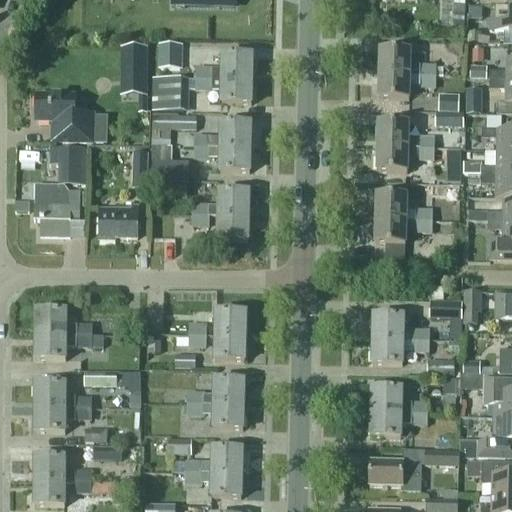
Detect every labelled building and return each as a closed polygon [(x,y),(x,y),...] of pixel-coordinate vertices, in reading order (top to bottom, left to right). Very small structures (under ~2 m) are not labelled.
[(185,0),(185,9),(234,10),(234,0),(185,0)] [(464,29),(464,0),(453,0),(453,29),(464,29)] [(511,9),(509,10),(509,24),(490,24),(490,34),(504,34),(503,46),(511,46),(511,9)] [(468,36),(467,46),(488,47),(488,41),(480,41),(480,37),(468,36)] [(180,48),(160,47),(159,71),(179,72),(180,48)] [(484,67),(484,53),(473,53),(472,66),(484,67)] [(380,54),(379,78),(435,80),(435,69),(419,68),(419,69),(409,69),(410,55),(380,54)] [(252,83),(252,59),(223,58),(222,71),(212,70),(212,82),(252,83)] [(489,73),(489,83),(511,83),(511,61),(507,61),(506,74),(489,73)] [(470,69),(470,81),(486,82),(486,70),(470,69)] [(212,82),(212,70),(196,70),(196,82),(212,82)] [(145,83),(145,71),(122,71),(122,83),(145,83)] [(435,80),(379,78),(379,103),(409,103),(409,90),(435,91),(435,80)] [(182,116),(183,82),(155,81),(154,115),(182,116)] [(212,82),(196,82),(196,92),(195,94),(211,94),(212,82)] [(222,95),(221,107),(251,107),(252,83),(212,82),(211,94),(222,95)] [(511,83),(489,83),(489,92),(506,93),(505,105),(497,105),(497,117),(511,117),(511,83)] [(470,92),(470,114),(484,114),(483,92),(470,92)] [(75,98),(37,97),(36,125),(59,125),(59,134),(55,134),(54,146),(93,147),(93,146),(105,146),(106,122),(93,121),(93,118),(74,117),(75,98)] [(443,115),(459,115),(459,98),(443,98),(443,115)] [(435,131),(464,132),(464,115),(435,115),(435,131)] [(196,134),(196,122),(178,121),(178,119),(154,118),(154,143),(170,143),(171,133),(196,134)] [(221,140),(210,140),(210,151),(250,152),(251,127),(221,127),(221,140)] [(378,127),(378,151),(433,152),(433,141),(408,141),(408,127),(378,127)] [(496,142),(496,155),(511,155),(511,132),(481,132),(481,141),(496,142)] [(185,138),(185,150),(194,150),(194,138),(185,138)] [(194,138),(194,150),(210,151),(210,140),(210,139),(194,138)] [(172,150),(170,150),(154,149),(152,149),(152,164),(172,165),(172,150)] [(194,150),(194,162),(210,163),(210,151),(194,150)] [(220,163),(220,175),(249,176),(250,152),(210,151),(210,163),(220,163)] [(433,152),(378,151),(377,175),(407,176),(407,163),(433,163),(433,152)] [(50,169),(58,169),(59,153),(50,153),(50,169)] [(70,185),(75,189),(86,189),(87,153),(71,153),(70,185)] [(148,184),(149,156),(133,155),(132,183),(148,184)] [(511,178),(511,155),(496,155),(496,169),(480,169),(480,178),(511,178)] [(188,186),(188,166),(172,165),(152,164),(151,184),(188,186)] [(480,166),(462,166),(462,177),(479,177),(480,166)] [(511,178),(480,178),(480,187),(495,188),(495,202),(503,202),(511,201),(511,178)] [(469,179),(469,187),(480,187),(480,179),(469,179)] [(34,188),(33,225),(40,225),(40,240),(70,240),(70,225),(79,225),(80,196),(70,196),(63,189),(34,188)] [(171,200),(187,201),(187,189),(171,188),(171,200)] [(208,219),(210,219),(219,219),(248,220),(249,196),(219,195),(219,209),(209,208),(208,219)] [(377,199),(376,223),(431,225),(432,214),(406,213),(406,200),(377,199)] [(487,215),(487,224),(511,224),(511,201),(503,202),(503,216),(487,215)] [(446,214),(456,214),(456,204),(446,204),(446,214)] [(209,208),(209,207),(193,207),(192,219),(208,219),(209,208)] [(115,241),(120,241),(137,242),(138,209),(125,209),(117,209),(117,213),(100,213),(99,243),(115,244),(115,241)] [(468,224),(476,224),(477,215),(469,215),(468,224)] [(192,231),(208,231),(208,219),(192,219),(192,231)] [(248,220),(219,219),(218,244),(248,244),(248,220)] [(376,223),(375,248),(405,248),(405,235),(431,236),(431,225),(376,223)] [(490,264),(511,264),(511,224),(487,224),(487,234),(502,234),(502,248),(490,248),(490,264)] [(429,301),(443,301),(443,291),(429,291),(429,301)] [(480,305),(480,294),(463,294),(463,305),(480,305)] [(511,323),(511,297),(496,297),(495,324),(511,323)] [(462,323),(462,314),(463,303),(429,303),(429,323),(462,323)] [(36,314),(36,338),(93,339),(93,328),(78,328),(66,328),(66,315),(36,314)] [(245,340),(246,316),(216,315),(216,340),(245,340)] [(373,319),(373,343),(428,345),(428,334),(403,333),(403,320),(373,319)] [(206,339),(206,327),(189,327),(189,339),(206,339)] [(92,351),(103,351),(103,339),(93,339),(36,339),(36,363),(65,363),(66,350),(76,351),(92,351)] [(207,352),(207,340),(190,340),(190,352),(207,352)] [(245,340),(216,340),(215,364),(245,365),(245,340)] [(158,343),(148,343),(148,356),(158,356),(158,343)] [(428,345),(373,343),(372,368),(402,368),(402,355),(412,355),(428,356),(428,345)] [(511,353),(500,353),(499,378),(511,378),(511,353)] [(176,372),(196,372),(197,358),(176,358),(176,372)] [(81,375),(112,376),(113,360),(81,359),(81,375)] [(429,380),(456,382),(457,365),(430,364),(429,380)] [(84,376),(84,390),(116,390),(116,376),(84,376)] [(140,376),(130,376),(130,392),(140,392),(140,376)] [(495,422),(511,421),(511,381),(484,381),(483,394),(483,408),(495,409),(495,422)] [(214,399),(205,399),(205,396),(188,395),(187,408),(205,408),(243,409),(244,385),(214,384),(214,399)] [(36,387),(35,412),(92,413),(92,401),(65,401),(65,388),(36,387)] [(372,392),(371,416),(427,417),(427,406),(411,406),(411,408),(401,408),(401,392),(372,392)] [(243,409),(205,408),(187,408),(187,420),(205,420),(205,418),(214,418),(213,432),(243,433),(243,409)] [(92,413),(35,412),(35,436),(65,436),(65,424),(92,424),(92,413)] [(427,417),(371,416),(370,440),(400,441),(401,425),(410,426),(410,428),(426,428),(427,417)] [(511,422),(495,422),(494,446),(477,446),(477,462),(511,462),(511,422)] [(85,446),(108,446),(108,432),(85,432),(85,446)] [(169,459),(192,459),(193,444),(169,444),(169,459)] [(122,449),(94,449),(93,463),(121,463),(122,449)] [(212,466),(204,466),(204,464),(186,464),(186,476),(204,476),(242,477),(242,453),(213,452),(212,466)] [(458,470),(459,456),(425,455),(424,468),(424,469),(458,470)] [(65,461),(35,461),(35,485),(65,485),(75,485),(91,485),(91,474),(65,473),(65,461)] [(370,465),(369,489),(402,490),(402,494),(420,495),(421,466),(403,466),(370,465)] [(492,487),(491,500),(511,500),(511,478),(510,479),(510,466),(481,465),(481,487),(492,487)] [(242,477),(204,476),(186,476),(185,484),(185,488),(202,489),(202,486),(212,486),(211,501),(241,501),(242,477)] [(65,485),(35,485),(35,509),(64,509),(65,485)] [(75,485),(75,497),(91,497),(91,485),(75,485)] [(91,485),(91,497),(104,497),(104,485),(91,485)] [(127,493),(115,493),(115,507),(127,507),(127,493)] [(444,493),(444,503),(457,504),(458,494),(444,493)] [(511,511),(511,500),(491,500),(491,511),(511,511)] [(425,511),(458,511),(459,504),(457,504),(444,503),(426,503),(425,511)]
